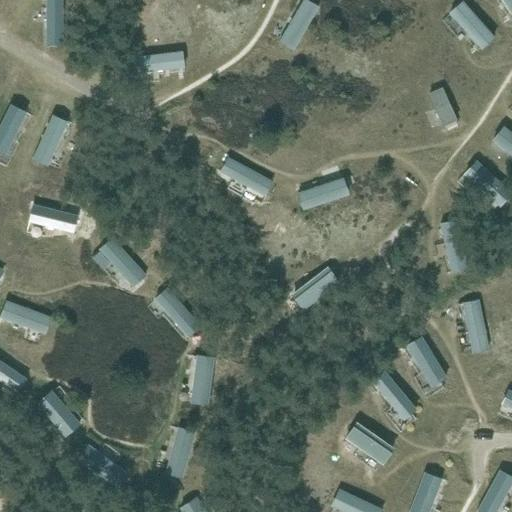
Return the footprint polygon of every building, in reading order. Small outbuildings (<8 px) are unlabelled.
[(61,0),(44,0),(44,44),(62,46),(61,0)] [(308,0),(301,0),(278,42),(293,50),(318,6),(308,0)] [(463,0),(448,12),(481,49),(494,37),(463,0)] [(511,0),(501,0),(511,15),(511,0)] [(134,56),(135,73),(184,68),(182,51),(134,56)] [(442,87),(427,94),(442,126),(456,120),(442,87)] [(25,112),(8,103),(0,120),(0,153),(3,155),(25,112)] [(66,122),(52,115),(31,159),(46,166),(66,122)] [(511,132),(503,125),(491,139),(511,156),(511,132)] [(271,181),(226,157),(218,172),(264,196),(271,181)] [(476,160),(464,173),(500,207),(511,193),(476,160)] [(343,178),(296,193),(302,210),(349,195),(343,178)] [(68,212),(37,204),(32,219),(64,227),(68,212)] [(456,219),(439,223),(450,273),(467,269),(456,219)] [(112,237),(97,249),(132,287),(146,275),(112,237)] [(327,266),(290,295),(302,311),(339,283),(327,266)] [(201,326),(166,288),(152,299),(187,338),(201,326)] [(51,316),(5,298),(0,311),(0,316),(45,333),(51,316)] [(478,299),(462,302),(471,353),(489,350),(478,299)] [(404,345),(430,387),(447,378),(421,335),(404,345)] [(214,357),(195,354),(189,404),(208,407),(214,357)] [(0,358),(0,379),(17,391),(26,376),(0,358)] [(368,381),(402,421),(416,409),(383,370),(368,381)] [(51,388),(35,402),(64,436),(80,422),(51,388)] [(511,391),(507,389),(500,404),(511,409),(511,391)] [(195,431),(178,426),(165,473),(183,477),(195,431)] [(352,426),(344,438),(382,465),(390,453),(352,426)] [(88,443),(77,459),(114,488),(127,472),(88,443)] [(496,511),(511,482),(511,477),(498,469),(475,511),(496,511)] [(423,472),(408,511),(428,511),(441,479),(423,472)] [(337,489),(330,507),(339,511),(381,511),(382,510),(337,489)] [(216,511),(210,499),(189,509),(190,511),(216,511)]
